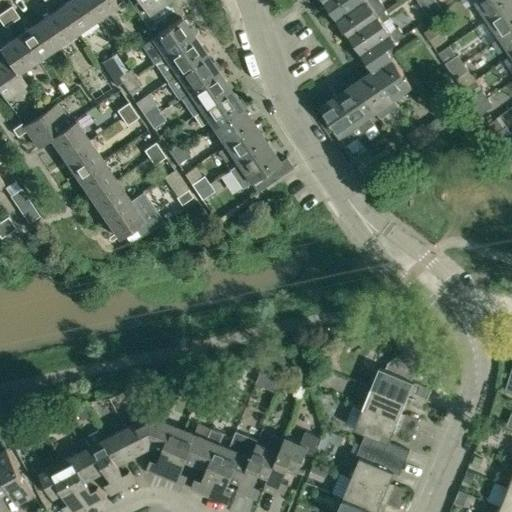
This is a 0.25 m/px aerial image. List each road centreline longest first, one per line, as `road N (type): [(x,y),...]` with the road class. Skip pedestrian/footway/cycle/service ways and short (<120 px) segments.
road 1 (residential): [(454,307),(379,239),(299,130),(249,0)]
road 2 (residential): [(426,511),(474,389),(474,349),(454,307)]
